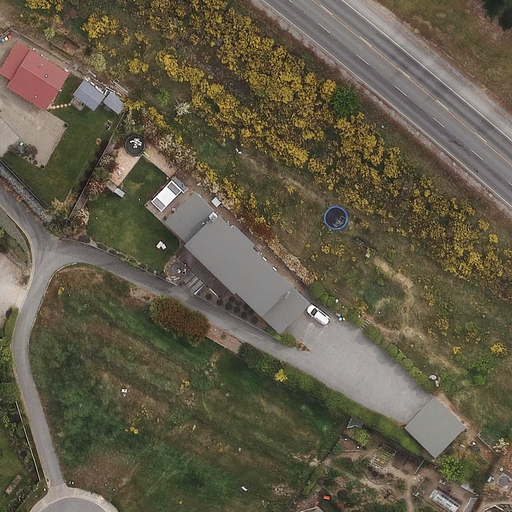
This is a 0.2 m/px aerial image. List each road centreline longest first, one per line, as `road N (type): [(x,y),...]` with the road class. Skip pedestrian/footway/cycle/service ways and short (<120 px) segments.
road 1 (residential): [(53,245),(32,288),(24,355),(66,511)]
road 2 (primary): [(311,0),(511,164)]
